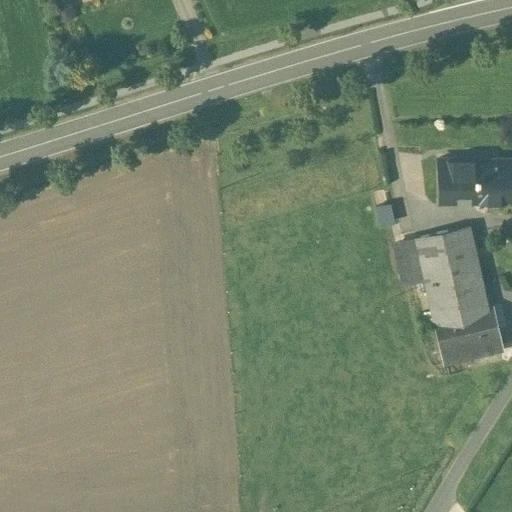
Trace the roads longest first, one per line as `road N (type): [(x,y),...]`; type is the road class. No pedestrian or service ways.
road 1 (secondary): [(511,7),(334,52),(0,156)]
road 2 (unclassified): [(511,381),(435,511)]
